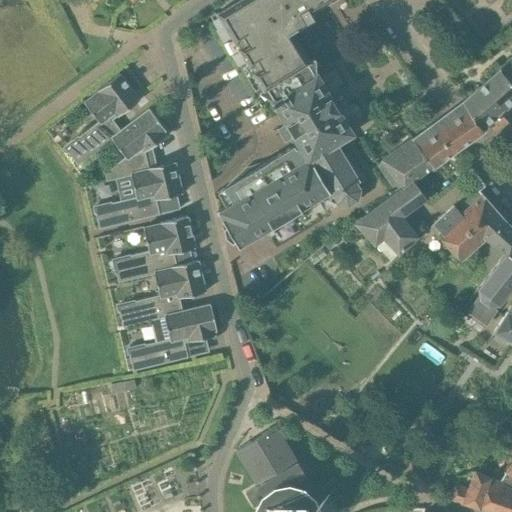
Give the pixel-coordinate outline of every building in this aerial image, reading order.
[(266,86),(307,62),(308,61),(290,31),(296,27),(299,31),(306,27),(306,21),(314,16),(310,11),(328,0),(237,0),(218,12),(263,87),(265,86),(266,86)] [(462,101),(482,129),(488,124),(511,102),(511,57),(464,100),(462,101)] [(351,133),(338,111),(343,107),(335,93),(329,96),(316,74),(314,74),(307,62),(266,86),(273,99),(272,100),(273,101),(271,102),(273,105),(275,104),(286,122),(285,122),(286,123),(276,129),(284,142),(294,137),(299,146),(307,159),(335,142),(351,133)] [(119,73),(97,90),(98,91),(84,102),(99,121),(64,147),(78,165),(112,139),(111,139),(121,131),(121,130),(113,120),(139,99),(119,73)] [(453,108),(447,112),(443,115),(424,129),(382,160),(394,176),(402,188),(402,189),(414,181),(451,153),(453,152),(467,141),(468,141),(473,137),(479,133),(479,132),(483,130),(482,129),(462,101),(459,103),(459,104),(458,104),(453,108)] [(511,102),(488,124),(511,148),(511,102)] [(165,130),(149,109),(121,130),(121,131),(111,139),(112,139),(125,157),(104,173),(106,181),(130,175),(130,174),(149,170),(148,167),(145,151),(166,135),(163,131),(165,130)] [(335,142),(307,159),(299,146),(295,148),(293,145),(224,186),(234,201),(218,210),(219,211),(216,213),(219,219),(221,218),(225,224),(223,226),(224,234),(223,234),(224,236),(225,236),(232,241),(234,240),(238,246),(238,245),(255,236),(266,229),(268,233),(308,209),(306,204),(316,198),(323,208),(334,201),(336,203),(347,205),(357,199),(359,189),(354,180),(356,179),(335,142)] [(159,214),(156,199),(182,193),(174,161),(148,167),(149,170),(130,174),(130,175),(135,197),(94,206),(99,228),(159,214)] [(481,228),(498,213),(478,190),(457,208),(454,205),(431,225),(447,245),(466,229),(475,238),(480,233),(477,230),(480,227),(481,228)] [(416,235),(388,198),(360,219),(359,217),(355,221),(379,247),(384,242),(395,255),(416,235)] [(466,229),(447,245),(460,260),(485,238),(501,250),(493,259),(498,263),(508,251),(510,253),(511,250),(511,226),(504,220),(498,213),(481,228),(480,227),(477,230),(480,233),(475,238),(466,229)] [(143,228),(149,251),(113,259),(118,282),(154,273),(153,272),(177,267),(176,265),(174,253),(195,248),(187,216),(160,222),(160,224),(143,228)] [(488,274),(478,286),(477,287),(477,288),(478,288),(463,307),(486,325),(497,311),(489,305),(502,304),(511,289),(511,255),(510,253),(508,251),(498,263),(488,274)] [(164,316),(183,311),(179,298),(205,292),(198,260),(176,265),(177,267),(153,272),(154,273),(159,295),(117,305),(122,327),(164,317),(164,316)] [(481,268),(470,281),(477,287),(478,286),(488,274),(481,268)] [(267,270),(246,287),(256,299),(277,283),(267,270)] [(511,302),(493,332),(511,344),(511,302)] [(183,311),(164,316),(164,317),(169,338),(127,348),(133,370),(188,357),(184,342),(215,335),(214,330),(216,330),(210,304),(182,311),(183,311)] [(124,381),(111,383),(113,393),(126,390),(124,381)] [(305,408),(300,415),(314,424),(318,417),(305,408)] [(235,450),(257,486),(246,493),(253,506),(255,505),(267,510),(267,511),(303,511),(304,511),(304,510),(303,509),(303,508),(303,507),(302,506),(302,504),(301,503),(300,502),(299,501),(299,500),(298,499),(297,499),(296,498),(295,497),(294,497),(292,496),(291,496),(290,495),(289,495),(288,495),(286,495),(285,495),(284,495),(282,495),(281,495),(280,495),(279,496),(278,496),(276,497),(275,498),(274,498),(273,499),(272,500),(272,501),(267,498),(304,476),(305,475),(275,426),(235,450)] [(52,457),(40,460),(40,463),(42,469),(55,466),(53,459),(52,457)] [(440,477),(411,461),(401,479),(431,495),(440,477)] [(511,465),(500,481),(511,486),(511,465)] [(479,508),(486,489),(491,477),(476,471),(469,490),(457,485),(455,488),(452,501),(463,505),(464,503),(479,508)] [(481,505),(502,511),(511,511),(511,486),(500,481),(496,479),(491,477),(486,489),(479,508),(480,508),(481,505)]
